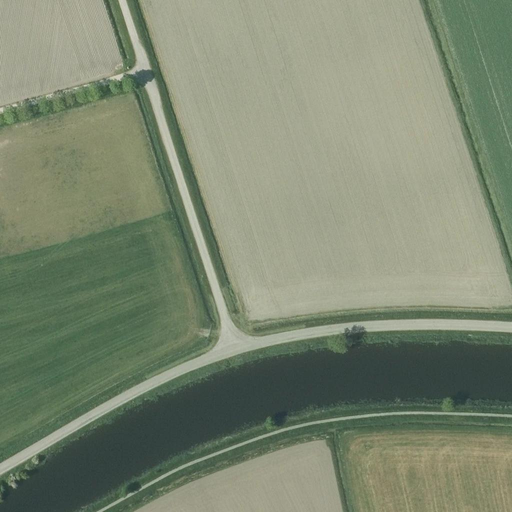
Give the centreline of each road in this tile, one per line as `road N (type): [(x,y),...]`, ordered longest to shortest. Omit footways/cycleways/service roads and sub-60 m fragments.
road 1 (unclassified): [(236,349),(120,0)]
road 2 (tertiary): [(236,349),(364,327),(511,328)]
road 3 (tertiary): [(0,469),(136,391),(236,349)]
